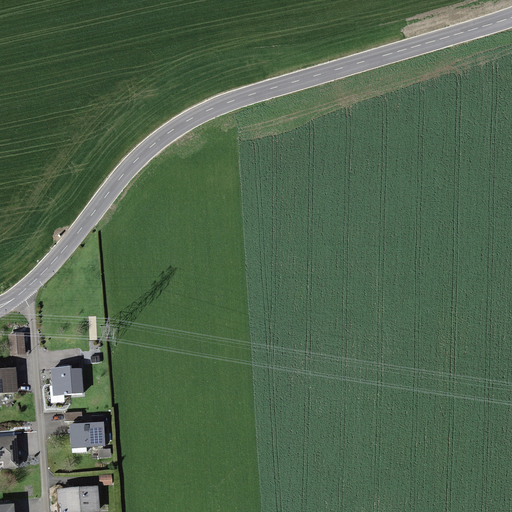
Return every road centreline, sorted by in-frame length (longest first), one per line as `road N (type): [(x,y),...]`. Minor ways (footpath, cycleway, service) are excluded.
road 1 (tertiary): [(24,289),(161,133),(237,98),(511,14)]
road 2 (residential): [(46,511),(24,289)]
